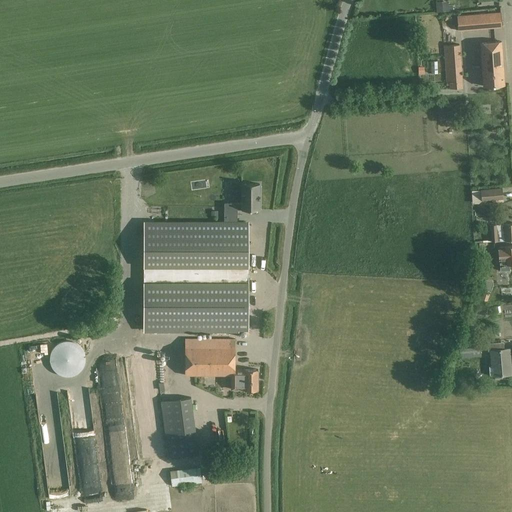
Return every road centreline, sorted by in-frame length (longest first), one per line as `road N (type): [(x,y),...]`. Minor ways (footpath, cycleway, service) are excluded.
road 1 (unclassified): [(267,511),(290,205),(308,133)]
road 2 (unclassified): [(0,183),(308,133)]
road 3 (unclassified): [(308,133),(349,0)]
